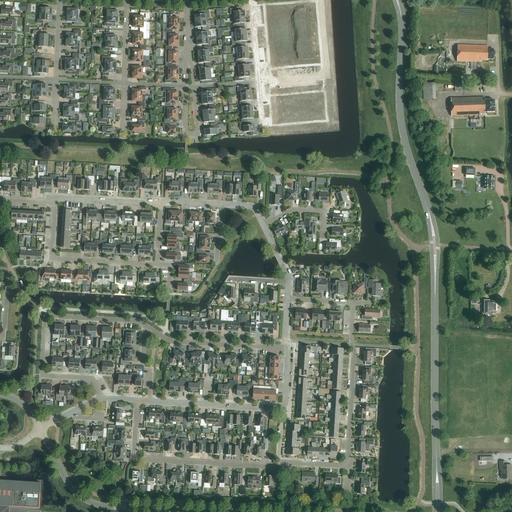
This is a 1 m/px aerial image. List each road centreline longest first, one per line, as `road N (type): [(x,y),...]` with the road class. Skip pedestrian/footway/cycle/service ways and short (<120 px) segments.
road 1 (tertiary): [(438,511),(433,231),(401,124),(396,0)]
road 2 (residential): [(146,326),(44,319),(41,371),(92,378),(102,397)]
road 3 (residential): [(209,511),(90,502),(64,478),(40,427)]
road 4 (residential): [(279,465),(138,458),(138,399)]
road 5 (residential): [(346,465),(352,302)]
road 6 (residential): [(187,51),(184,129),(197,131),(190,60)]
road 7 (residential): [(157,264),(51,258),(54,202)]
road 8 (residential): [(287,348),(171,341),(146,326)]
road 9 (residential): [(138,399),(283,406)]
road 10 (residential): [(122,132),(126,0)]
road 11 (residential): [(53,125),(59,0)]
road 12 (residential): [(263,120),(250,0)]
